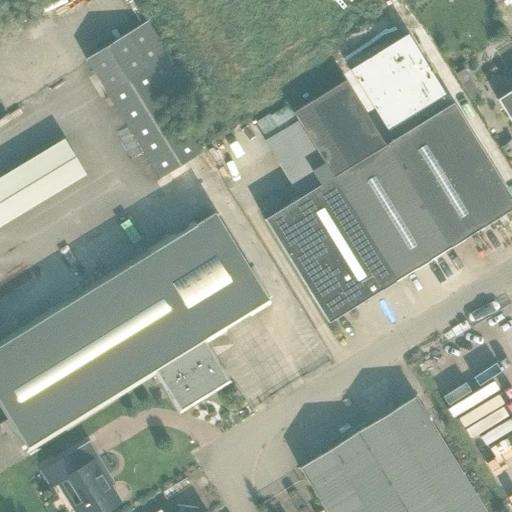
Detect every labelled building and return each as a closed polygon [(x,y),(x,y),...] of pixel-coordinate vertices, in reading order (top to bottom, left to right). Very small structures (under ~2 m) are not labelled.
[(86,59),(159,179),(200,154),(169,102),(189,90),(148,21),(86,59)] [(452,99),(414,37),(352,75),(390,137),(452,99)] [(332,178),(396,281),(448,249),(384,145),(344,81),(292,113),(297,121),(332,178)] [(511,89),(496,100),(511,125),(511,89)] [(384,145),(448,249),(511,209),(511,200),(452,103),(384,145)] [(297,121),(264,140),(299,198),(332,178),(297,121)] [(0,229),(88,183),(67,145),(0,181),(0,229)] [(332,178),(299,198),(283,208),(266,218),(264,220),(327,323),(396,281),(332,178)] [(275,195),(258,206),(266,218),(283,208),(275,195)] [(266,301),(213,214),(0,343),(0,406),(25,448),(154,370),(179,411),(227,382),(202,340),(266,301)] [(326,511),(485,511),(415,397),(299,468),(326,511)] [(74,511),(104,511),(120,503),(94,460),(86,464),(77,450),(40,472),(50,488),(58,483),(74,511)]
